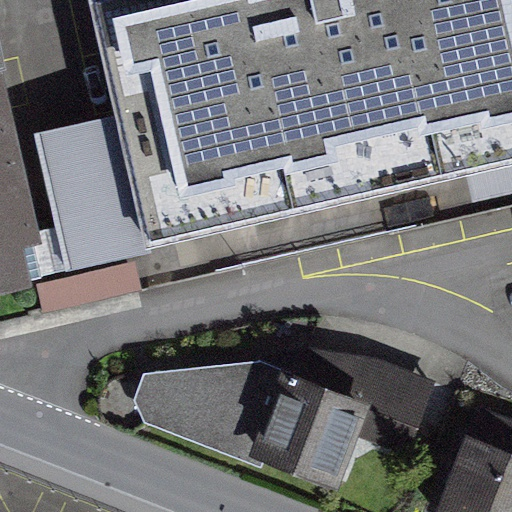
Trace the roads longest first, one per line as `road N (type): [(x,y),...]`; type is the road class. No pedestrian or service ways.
road 1 (residential): [(511,360),(462,328),(381,297),(272,297),(93,341),(34,373)]
road 2 (residential): [(0,419),(240,511)]
